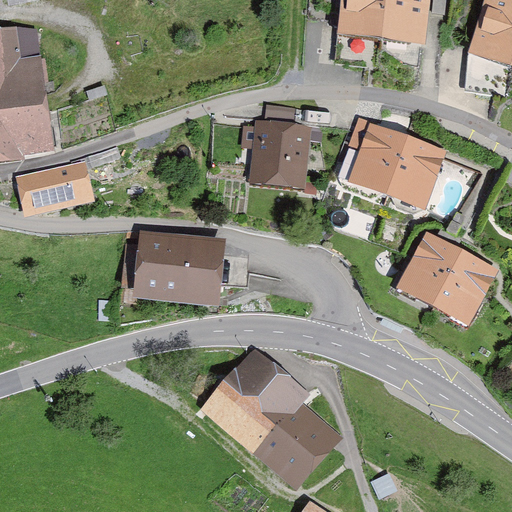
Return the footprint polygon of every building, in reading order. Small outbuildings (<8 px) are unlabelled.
[(383,32),(386,0),(350,0),(348,29),(383,32)] [(386,0),(383,32),(418,36),(421,0),(386,0)] [(495,0),(480,50),(511,59),(511,2),(502,0),(495,0)] [(383,32),(348,29),(344,66),(378,69),(383,32)] [(0,155),(48,148),(39,84),(45,83),(41,61),(17,64),(12,37),(0,38),(0,155)] [(508,98),(511,73),(511,59),(480,50),(476,94),(508,98)] [(336,114),(299,110),(297,125),(334,129),(336,114)] [(304,134),(262,129),(257,181),(299,185),(304,134)] [(389,192),(407,144),(373,133),(367,153),(351,147),(338,180),(355,186),(357,180),(389,192)] [(407,144),(389,192),(422,204),(439,157),(407,144)] [(81,166),(26,180),(34,212),(89,197),(81,166)] [(437,302),(459,258),(429,242),(406,286),(437,302)] [(145,247),(128,245),(123,288),(213,298),(218,253),(146,244),(145,247)] [(459,258),(437,302),(468,318),(491,274),(459,258)] [(255,357),(213,406),(296,476),(326,441),(292,412),(303,398),(255,357)]
